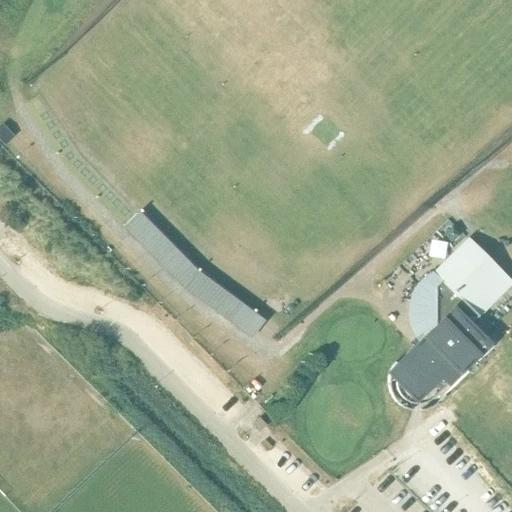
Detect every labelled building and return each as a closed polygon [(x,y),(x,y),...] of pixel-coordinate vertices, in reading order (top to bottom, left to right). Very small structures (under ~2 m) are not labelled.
[(282,27),(295,39),(312,21),(299,9),(282,27)] [(404,23),(277,130),(325,185),(454,76),(416,32),(413,34),(404,23)] [(232,44),(217,62),(229,73),(245,55),(232,44)] [(244,90),(261,72),(248,60),(231,77),(244,90)] [(401,219),(420,201),(405,186),(387,203),(401,219)] [(387,204),(368,219),(380,235),(399,220),(387,204)] [(260,325),(140,206),(123,223),(227,325),(207,345),(219,356),(243,331),(249,337),(260,325)] [(272,276),(301,309),(377,242),(348,209),(272,276)] [(444,317),(391,372),(418,398),(441,373),(449,381),(489,341),(475,328),(477,326),(472,322),(478,316),(468,307),(479,295),(489,304),(510,282),(467,241),(435,274),(441,280),(432,288),(450,307),(449,309),(447,306),(440,312),(444,317)] [(141,273),(147,266),(148,267),(156,258),(147,250),(132,266),(141,273)] [(258,417),(251,424),(258,432),(265,425),(258,417)]
